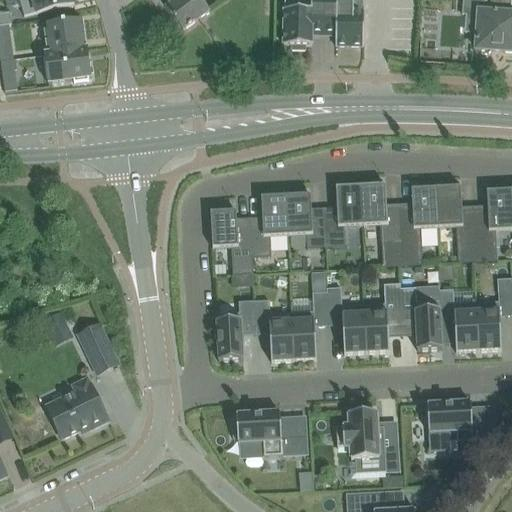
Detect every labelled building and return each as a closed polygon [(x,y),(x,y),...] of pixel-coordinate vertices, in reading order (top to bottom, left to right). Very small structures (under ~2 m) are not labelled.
[(72,0),(20,0),(21,6),(25,18),(37,15),(37,16),(74,7),(72,0)] [(173,0),(175,2),(166,9),(183,32),(210,13),(200,0),(173,0)] [(324,22),(324,0),(284,0),(284,47),(292,48),(292,52),(306,53),(306,48),(312,48),(312,35),(324,35),(324,22)] [(324,0),(324,22),(324,35),(336,36),(336,48),(364,49),(364,0),(324,0)] [(476,52),(511,54),(511,16),(511,9),(511,1),(503,1),(502,0),(479,0),(479,2),(464,0),(463,16),(467,16),(466,33),(477,34),(476,52)] [(10,15),(0,16),(0,28),(8,27),(12,27),(10,15)] [(49,56),(44,57),(44,58),(88,52),(88,51),(86,51),(82,22),(45,27),(49,56)] [(8,27),(0,28),(0,42),(10,41),(8,27)] [(10,41),(0,42),(0,61),(0,65),(13,63),(10,41)] [(88,52),(44,58),(48,85),(73,82),(74,86),(89,84),(89,80),(92,80),(88,52)] [(13,63),(0,65),(2,73),(2,75),(15,73),(16,73),(15,63),(13,63)] [(15,73),(2,75),(4,91),(17,89),(15,73)] [(386,187),(361,189),(363,229),(381,228),(383,269),(403,268),(402,246),(400,207),(387,208),(386,187)] [(363,229),(361,189),(336,190),(337,210),(325,211),(327,250),(346,249),(345,230),(363,229)] [(458,265),(478,264),(475,209),(462,210),(461,189),(436,191),(438,230),(456,229),(458,265)] [(403,268),(422,267),(421,231),(438,230),(436,191),(412,192),(412,206),(400,207),(402,246),(403,268)] [(478,264),(497,263),(496,234),(511,232),(511,196),(511,193),(487,194),(488,209),(475,209),(478,264)] [(307,251),(327,250),(325,211),(312,212),(311,197),(286,199),(288,239),(306,238),(307,251)] [(263,220),(250,221),(252,260),(253,260),(272,259),(270,240),(288,239),(286,199),(261,200),(263,220)] [(233,278),(254,276),(253,260),(252,260),(250,221),(237,222),(237,214),(211,215),(213,251),(232,250),(233,278)] [(511,281),(498,282),(498,296),(511,295),(511,281)] [(386,288),(387,302),(401,301),(400,291),(401,291),(400,287),(386,288)] [(328,305),(342,304),(342,291),(327,291),(327,295),(328,305)] [(400,291),(401,301),(415,301),(415,291),(401,291),(400,291)] [(454,302),(454,292),(439,293),(440,303),(454,302)] [(327,295),(313,296),(314,306),(328,305),(327,295)] [(256,331),(255,304),(239,305),(240,316),(217,317),(219,364),(244,363),(242,339),(257,338),(257,331),(256,331)] [(256,331),(257,331),(270,331),(270,337),(272,365),(294,364),(292,316),(271,317),(270,304),(255,304),(256,331)] [(442,352),(440,304),(415,305),(418,353),(442,352)] [(477,306),(479,354),(502,353),(500,320),(499,305),(477,306)] [(477,306),(454,307),(456,355),(479,354),(477,306)] [(387,307),(365,308),(367,356),(390,355),(388,326),(387,307)] [(367,356),(365,308),(343,309),(342,309),(343,328),(345,357),(367,356)] [(63,315),(44,324),(51,338),(70,329),(63,315)] [(315,315),(314,315),(292,316),(294,364),(317,363),(315,330),(315,315)] [(100,328),(79,338),(98,378),(119,367),(100,328)] [(109,424),(88,381),(73,389),(76,395),(46,409),(62,442),(88,430),(90,433),(109,424)] [(495,443),(494,429),(473,430),(471,405),(427,408),(430,455),(458,453),(457,445),(495,443)] [(399,474),(398,449),(385,450),(384,430),(378,430),(377,415),(372,415),(372,411),(353,412),(354,416),(349,416),(350,429),(337,430),(338,451),(351,450),(351,463),(355,462),(356,476),(399,474)] [(264,444),(264,459),(308,457),(307,439),(282,440),(281,415),(237,418),(237,422),(232,423),(233,442),(238,441),(238,446),(264,444)] [(482,449),(473,460),(482,467),(487,463),(494,454),(489,449),(482,449)] [(310,474),(299,475),(300,493),(312,492),(310,474)] [(348,498),(348,511),(400,511),(400,508),(380,509),(379,496),(348,498)]
